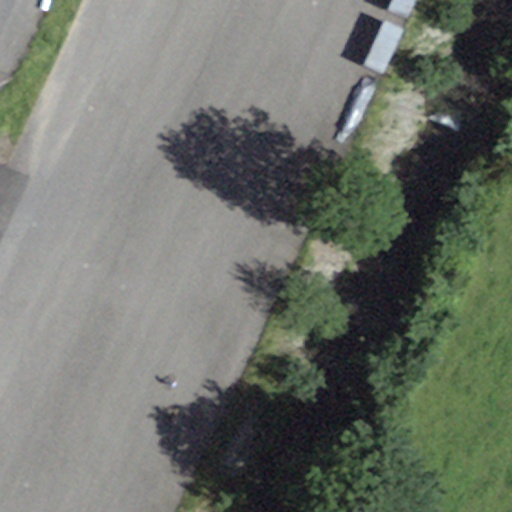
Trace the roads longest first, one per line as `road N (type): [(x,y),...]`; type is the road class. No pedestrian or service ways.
road 1 (unknown): [(247,0),(86,329)]
road 2 (unknown): [(0,505),(86,329)]
road 3 (unknown): [(0,225),(86,329)]
